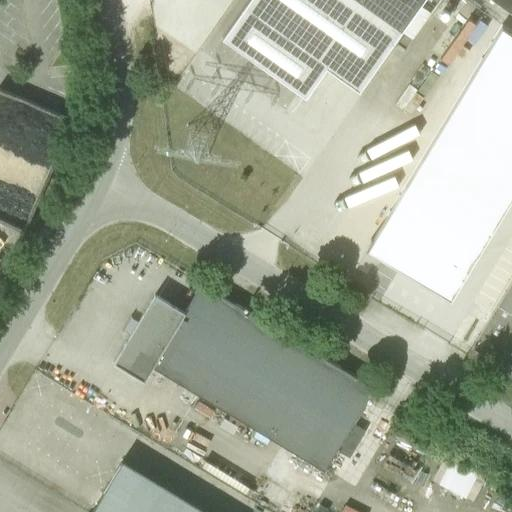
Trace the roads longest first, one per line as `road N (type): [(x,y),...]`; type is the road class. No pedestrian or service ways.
road 1 (residential): [(98,186),(511,426)]
road 2 (residential): [(0,357),(98,186)]
road 3 (residential): [(98,186),(115,115),(109,0)]
